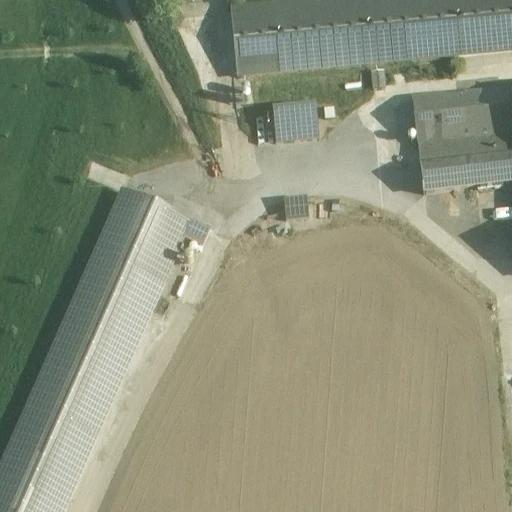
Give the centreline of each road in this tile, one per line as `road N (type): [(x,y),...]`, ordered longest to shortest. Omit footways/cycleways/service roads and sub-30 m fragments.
road 1 (track): [(86,511),(228,208),(282,174),(346,162),(397,89),(464,66),(511,61)]
road 2 (track): [(228,208),(195,162),(117,0)]
